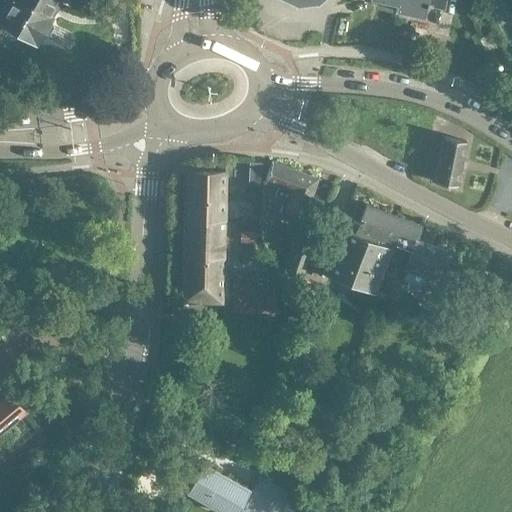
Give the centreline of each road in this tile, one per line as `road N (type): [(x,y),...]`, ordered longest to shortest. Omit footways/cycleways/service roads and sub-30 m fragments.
road 1 (secondary): [(69,511),(112,418),(147,174),(175,130)]
road 2 (primary): [(252,113),(511,237)]
road 3 (primary): [(511,140),(413,93),(258,82)]
road 4 (primary): [(158,117),(0,137)]
